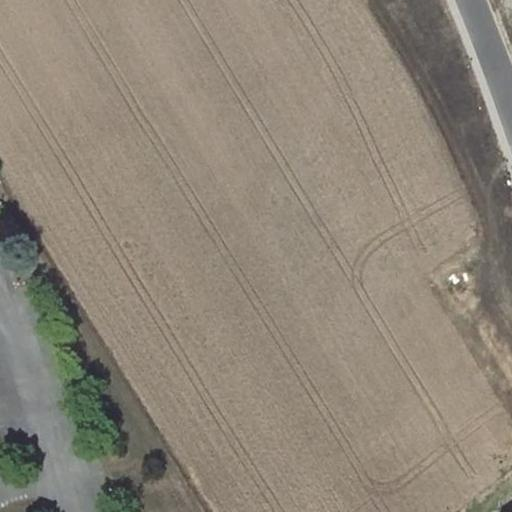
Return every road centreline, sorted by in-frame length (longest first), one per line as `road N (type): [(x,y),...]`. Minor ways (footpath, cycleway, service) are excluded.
road 1 (track): [(511,327),(442,106),(369,0)]
road 2 (unknown): [(75,511),(0,270)]
